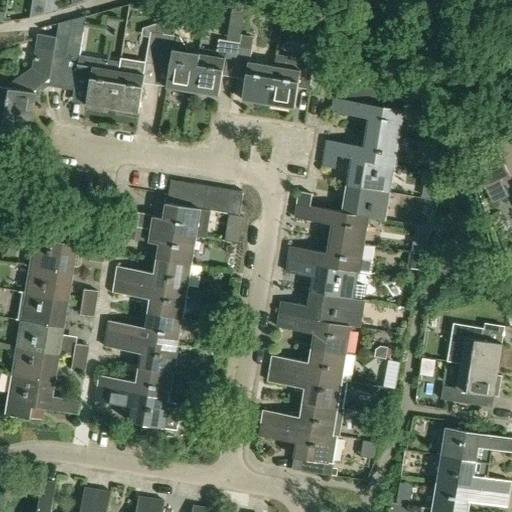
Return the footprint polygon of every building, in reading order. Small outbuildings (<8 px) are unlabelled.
[(325,17),(330,11),(318,0),(316,0),(312,6),(325,17)] [(71,31),(70,34),(80,35),(83,35),(86,16),(73,20),(71,31)] [(157,65),(163,28),(164,22),(143,28),(142,37),(148,38),(143,63),(157,65)] [(165,89),(190,93),(197,55),(185,53),(185,50),(177,38),(170,37),(171,29),(163,28),(157,65),(168,67),(165,89)] [(0,86),(0,114),(30,120),(35,93),(34,92),(35,89),(43,82),(46,83),(46,86),(59,89),(64,57),(67,38),(58,37),(39,34),(35,60),(37,60),(34,73),(23,80),(17,80),(12,84),(11,88),(0,86)] [(239,35),(238,44),(232,79),(243,80),(240,101),(266,106),(272,67),(248,63),(250,50),(252,37),(239,35)] [(219,76),(232,79),(238,44),(217,40),(215,53),(198,50),(197,55),(190,93),(216,98),(219,76)] [(275,56),(272,67),(266,106),(291,110),(295,90),(308,92),(308,91),(316,92),(319,75),(311,74),(313,60),(312,60),(300,58),(299,60),(275,56)] [(64,57),(59,89),(72,91),(81,92),(84,77),(88,78),(84,105),(111,110),(117,71),(118,66),(118,63),(79,57),(79,59),(77,59),(64,57)] [(143,75),(117,71),(111,110),(137,114),(143,75)] [(368,117),(365,132),(399,138),(404,110),(332,97),(330,111),(368,117)] [(30,120),(0,114),(0,150),(2,141),(26,145),(30,120)] [(395,165),(399,138),(365,132),(363,146),(325,140),(323,153),(336,155),(351,158),(393,165),(395,165)] [(511,180),(498,149),(472,161),(485,191),(511,180)] [(334,168),(336,155),(323,153),(321,165),(334,168)] [(351,158),(346,185),(388,192),(393,165),(351,158)] [(177,205),(181,181),(169,180),(166,202),(177,205)] [(177,205),(189,207),(193,183),(181,181),(177,205)] [(205,185),(193,183),(189,207),(197,208),(198,211),(200,211),(205,185)] [(200,211),(210,213),(213,213),(217,187),(205,185),(200,211)] [(388,192),(346,185),(342,212),(367,217),(383,220),(388,192)] [(425,186),(423,197),(436,199),(437,188),(425,186)] [(213,213),(226,215),(229,189),(217,187),(213,213)] [(229,189),(226,215),(237,217),(241,191),(229,189)] [(298,191),(296,205),(309,207),(311,194),(298,191)] [(210,213),(200,211),(198,211),(197,208),(189,207),(177,205),(166,202),(164,202),(161,219),(125,213),(123,225),(146,229),(151,229),(194,236),(201,238),(203,228),(208,223),(210,213)] [(332,224),(329,239),(362,245),(367,217),(342,212),(309,207),(296,205),(293,218),(332,224)] [(123,225),(120,238),(135,241),(144,242),(146,229),(123,225)] [(73,273),(74,265),(78,265),(81,264),(83,245),(42,239),(43,230),(26,227),(24,237),(32,238),(27,265),(73,273)] [(157,244),(155,258),(189,264),(194,236),(151,229),(149,243),(157,244)] [(360,260),(362,245),(329,239),(327,253),(289,246),(287,260),(356,271),(369,274),(371,262),(360,260)] [(103,262),(105,249),(92,247),(90,260),(103,262)] [(185,291),(189,264),(155,258),(153,272),(116,266),(114,280),(185,291)] [(312,277),(309,292),(351,299),(361,301),(364,286),(354,284),(356,271),(287,260),(284,272),(312,277)] [(69,300),(73,273),(27,265),(23,292),(69,300)] [(146,313),(181,318),(185,291),(114,280),(112,292),(148,298),(146,313)] [(83,302),(96,304),(98,291),(85,289),(83,302)] [(16,319),(19,319),(64,327),(69,300),(23,292),(20,292),(16,319)] [(361,301),(351,299),(309,292),(308,300),(305,299),(303,306),(280,302),(278,315),(355,329),(359,329),(360,327),(361,327),(365,302),(361,301)] [(94,317),(96,304),(83,302),(81,315),(94,317)] [(176,345),(181,318),(146,313),(144,327),(107,321),(105,334),(176,345)] [(314,334),(311,348),(345,354),(349,330),(359,332),(359,329),(355,329),(278,315),(276,328),(314,334)] [(60,355),(74,357),(87,359),(89,347),(76,345),(73,339),(65,338),(63,335),(64,327),(19,319),(14,347),(60,355)] [(453,322),(446,361),(461,364),(498,370),(503,342),(482,338),(483,328),(453,322)] [(172,373),(176,345),(105,334),(103,347),(140,353),(137,368),(172,373)] [(55,382),(60,355),(14,347),(10,375),(55,382)] [(269,369),(340,381),(345,354),(311,348),(309,363),(271,356),(269,369)] [(85,373),(87,359),(74,357),(72,370),(85,373)] [(436,360),(422,357),(420,374),(433,376),(436,360)] [(383,388),(388,389),(395,390),(401,362),(388,360),(383,388)] [(473,392),(494,395),(499,396),(502,375),(497,375),(498,370),(461,364),(457,388),(443,386),(440,399),(470,404),(473,392)] [(98,376),(96,389),(167,400),(172,373),(137,368),(135,382),(98,376)] [(305,388),(303,403),(344,410),(348,383),(340,381),(269,369),(267,381),(305,388)] [(4,414),(26,418),(28,406),(74,413),(76,400),(53,397),(55,382),(10,375),(4,414)] [(96,389),(94,402),(130,408),(128,423),(175,431),(180,402),(167,400),(96,389)] [(262,411),(260,424),(338,437),(339,437),(344,410),(303,403),(300,418),(262,411)] [(205,410),(189,408),(186,427),(202,430),(205,410)] [(260,424),(258,436),(296,443),(293,458),(333,465),(338,437),(260,424)] [(511,452),(511,438),(504,437),(446,427),(441,455),(489,464),(491,456),(487,452),(488,449),(492,449),(511,452)] [(489,464),(441,455),(437,483),(507,495),(509,482),(487,478),(483,477),(484,473),(488,471),(489,464)] [(49,511),(55,483),(41,481),(35,511),(49,511)] [(432,509),(448,511),(465,511),(467,501),(505,507),(507,495),(437,483),(432,509)] [(413,486),(400,484),(397,503),(410,505),(413,486)] [(78,511),(92,511),(96,490),(82,488),(78,511)] [(105,511),(109,492),(96,490),(92,511),(105,511)] [(148,511),(151,499),(138,497),(135,511),(148,511)] [(161,511),(163,501),(151,499),(148,511),(161,511)]
